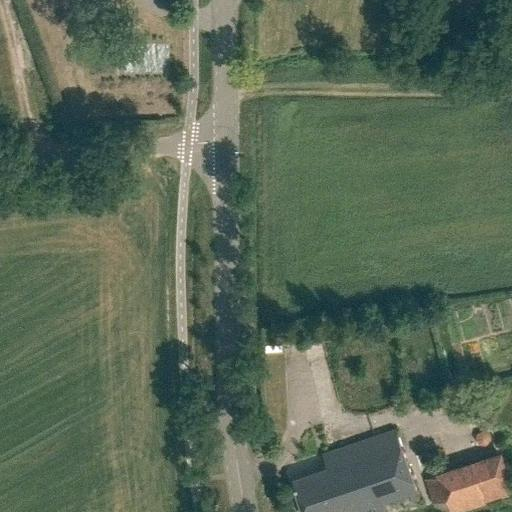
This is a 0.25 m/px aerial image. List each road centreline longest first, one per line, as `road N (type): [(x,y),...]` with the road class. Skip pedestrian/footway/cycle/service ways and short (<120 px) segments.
road 1 (secondary): [(245,511),(230,401),(225,142)]
road 2 (unclassified): [(0,161),(225,142)]
road 3 (secondary): [(225,142),(225,0)]
